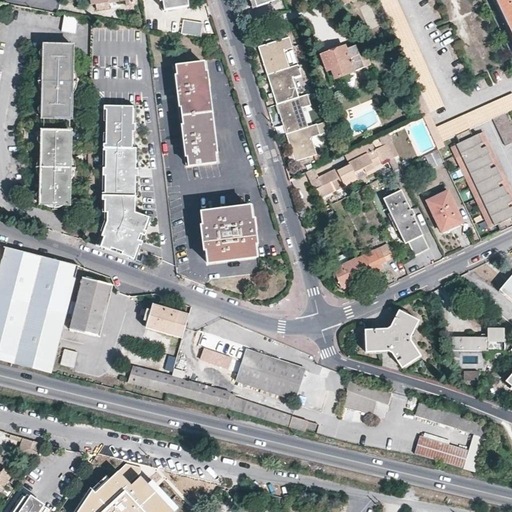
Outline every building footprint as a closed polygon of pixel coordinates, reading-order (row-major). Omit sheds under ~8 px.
[(125,0),(125,1),(126,6),(134,4),(133,0),(90,0),(91,5),(96,4),(100,3),(101,10),(110,8),(109,4),(108,0),(125,0)] [(160,0),(162,11),(189,6),(187,0),(160,0)] [(379,0),(421,93),(430,112),(444,106),(396,0),(379,0)] [(511,0),(496,0),(503,14),(509,27),(511,32),(511,0)] [(63,19),(13,10),(11,22),(62,30),(63,19)] [(77,32),(79,16),(64,13),(63,19),(62,30),(77,32)] [(183,20),(181,34),(201,37),(203,24),(183,20)] [(269,74),(290,67),(285,52),(293,49),(290,38),(260,47),(264,57),(262,58),(263,61),(267,75),(269,74)] [(74,45),(44,45),(43,72),(43,90),(42,118),(72,118),(72,93),(74,71),(74,45)] [(360,58),(356,46),(346,49),(345,47),(333,51),(321,56),(327,71),(331,70),(335,79),(371,66),(367,56),(360,58)] [(216,163),(213,138),(205,74),(203,63),(174,67),(187,166),(216,163)] [(279,104),(300,97),(294,79),(302,76),(299,65),(290,67),(269,74),(271,80),(273,84),(271,85),(277,104),(279,104)] [(430,112),(421,93),(412,97),(416,107),(414,108),(419,118),(423,115),(430,112)] [(442,142),(511,110),(511,93),(436,128),(442,142)] [(287,134),(289,134),(309,127),(303,108),(312,105),(308,94),(300,97),(279,104),(281,110),(283,114),(280,115),(284,126),(287,134)] [(98,247),(132,259),(141,234),(139,233),(141,226),(144,228),(144,227),(148,217),(134,212),(135,186),(135,176),(129,176),(129,170),(135,170),(135,154),(135,149),(131,149),(132,132),(126,132),(126,125),(132,125),(132,107),(106,107),(105,202),(104,220),(100,231),(103,232),(98,247)] [(430,112),(423,115),(438,149),(444,146),(442,142),(436,128),(430,112)] [(511,143),(511,127),(506,114),(493,120),(505,146),(511,143)] [(309,127),(289,134),(290,138),(292,143),(290,143),(292,151),(296,162),(318,154),(312,137),(321,135),(317,124),(309,127)] [(47,204),(65,204),(70,205),(71,189),(71,179),(71,168),(71,156),(72,148),(72,131),(43,130),(43,147),(43,159),(42,177),(42,188),(42,203),(47,204)] [(507,205),(511,202),(508,195),(507,196),(505,191),(503,186),(499,188),(497,184),(502,182),(499,175),(495,167),(494,168),(490,170),(489,166),(493,164),(492,164),(496,162),(494,157),(490,158),(489,155),(490,154),(487,147),(485,148),(481,149),(479,146),(483,144),(487,142),(484,137),(481,138),(479,135),(473,137),(470,130),(456,136),(459,144),(456,145),(460,154),(465,165),(470,174),(475,186),(480,197),(484,206),(490,218),(494,227),(497,225),(500,232),(511,226),(511,221),(511,219),(511,217),(511,206),(508,208),(507,205)] [(460,154),(456,145),(452,147),(456,156),(460,154)] [(344,187),(357,181),(354,175),(363,171),(367,177),(376,173),(373,166),(380,163),(383,166),(393,161),(386,147),(336,171),(344,187)] [(444,162),(438,149),(425,156),(432,168),(444,162)] [(465,165),(460,154),(456,156),(461,167),(465,165)] [(470,174),(465,165),(461,167),(465,176),(470,174)] [(315,168),(306,173),(312,185),(315,191),(317,190),(322,200),(345,188),(344,187),(336,171),(320,178),(315,168)] [(409,184),(402,168),(394,172),(402,187),(409,184)] [(475,186),(470,174),(465,176),(470,188),(475,186)] [(480,197),(475,186),(470,188),(476,199),(480,197)] [(411,209),(402,191),(384,199),(393,218),(405,244),(409,242),(415,255),(422,253),(430,249),(415,216),(415,215),(412,209),(411,209)] [(463,222),(448,192),(427,201),(442,232),(452,227),(463,222)] [(484,206),(480,197),(476,199),(480,208),(484,206)] [(253,231),(250,206),(201,213),(208,264),(256,257),(253,231)] [(490,218),(484,206),(480,208),(485,220),(490,218)] [(327,229),(339,223),(333,211),(321,217),(327,229)] [(494,227),(490,218),(485,220),(489,229),(494,227)] [(357,259),(366,276),(383,268),(381,264),(385,262),(394,257),(388,244),(357,259)] [(78,266),(37,255),(6,247),(0,270),(0,359),(51,373),(78,266)] [(333,269),(349,261),(345,254),(336,259),(334,261),(332,265),(333,269)] [(342,288),(366,276),(357,259),(356,258),(349,261),(333,269),(338,279),(342,288)] [(98,336),(108,296),(111,285),(83,277),(82,281),(79,280),(73,301),(77,302),(69,329),(98,336)] [(511,278),(502,290),(511,298),(511,278)] [(146,327),(184,338),(190,315),(152,305),(146,327)] [(421,357),(412,342),(411,340),(411,338),(411,335),(418,322),(398,312),(392,325),(391,326),(390,327),(388,329),(386,330),(365,331),(367,352),(386,351),(388,351),(390,352),(393,353),(395,358),(402,369),(421,357)] [(505,352),(504,329),(487,329),(487,338),(465,338),(453,338),(452,350),(474,351),(505,352)] [(73,368),(78,353),(65,350),(61,364),(73,368)] [(229,371),(233,360),(204,350),(200,361),(229,371)] [(239,375),(237,380),(296,400),(307,370),(248,350),(247,351),(239,375)] [(172,370),(175,357),(168,355),(164,368),(172,370)] [(129,382),(168,392),(173,377),(133,367),(129,382)] [(172,374),(183,378),(185,371),(174,368),(172,374)] [(231,392),(173,377),(168,392),(230,409),(297,429),(305,431),(306,429),(317,432),(319,424),(308,421),(307,420),(293,416),(293,415),(231,394),(231,392)] [(377,402),(389,406),(393,392),(351,378),(347,390),(348,392),(344,407),(373,416),(377,402)] [(493,426),(489,425),(462,417),(421,404),(418,417),(478,435),(472,452),(442,443),(423,437),(417,455),(474,472),(475,472),(490,433),(493,426)] [(45,445),(22,439),(21,443),(18,452),(33,460),(34,461),(45,445)] [(0,485),(1,484),(0,483),(0,475),(2,473),(6,477),(9,479),(16,469),(8,463),(14,456),(3,449),(0,446),(0,485)] [(140,467),(126,465),(95,493),(92,490),(77,511),(173,511),(148,484),(138,474),(141,472),(140,467)] [(152,480),(148,484),(173,511),(174,511),(179,508),(152,480)] [(42,511),(46,507),(27,494),(25,497),(14,511),(42,511)] [(22,495),(10,511),(14,511),(25,497),(22,495)]
